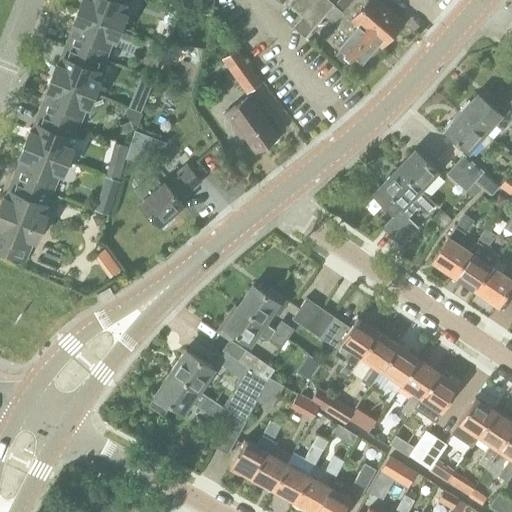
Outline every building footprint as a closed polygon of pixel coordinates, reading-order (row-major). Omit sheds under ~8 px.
[(80,0),(77,9),(120,26),(126,13),(122,11),(126,0),(80,0)] [(191,0),(190,5),(205,11),(208,0),(191,0)] [(289,0),(287,3),(302,16),(315,0),(289,0)] [(328,0),(315,0),(302,16),(292,26),(305,37),(325,15),(348,35),(338,47),(346,54),(343,57),(349,62),(352,59),(358,65),(377,44),(378,43),(358,26),(357,26),(341,12),(341,11),(328,0)] [(351,0),(341,11),(341,12),(357,26),(358,26),(378,43),(377,44),(380,47),(403,22),(378,0),(351,0)] [(115,40),(120,26),(77,9),(72,22),(76,24),(68,44),(103,58),(111,38),(115,40)] [(103,58),(68,44),(60,64),(56,62),(51,76),(94,93),(99,80),(95,78),(103,58)] [(238,48),(222,59),(246,92),(262,81),(238,48)] [(49,91),(41,111),(77,125),(85,105),(88,106),(94,93),(51,76),(45,89),(49,91)] [(146,99),(133,94),(128,107),(141,112),(146,99)] [(477,94),(461,112),(484,132),(493,121),(502,130),(511,118),(511,98),(499,113),(477,94)] [(230,122),(233,120),(255,151),(277,135),(249,96),(224,114),(230,122)] [(77,125),(41,111),(33,131),(29,129),(24,143),(67,160),(72,146),(69,145),(77,125)] [(445,131),(454,139),(467,150),(468,151),(477,140),(485,147),(492,139),(484,132),(461,112),(445,131)] [(132,128),(129,121),(120,124),(123,132),(132,128)] [(166,140),(135,129),(125,157),(142,162),(166,140)] [(118,178),(127,146),(115,142),(107,175),(118,178)] [(22,157),(14,178),(50,192),(58,172),(62,173),(67,160),(24,143),(19,156),(22,157)] [(415,150),(398,168),(420,189),(420,188),(437,171),(436,170),(441,165),(435,160),(427,152),(422,157),(415,150)] [(464,154),(455,163),(481,187),(482,187),(489,194),(492,194),(499,186),(500,185),(499,185),(464,154)] [(183,202),(180,199),(188,191),(200,181),(186,165),(178,172),(170,163),(154,177),(160,185),(139,203),(158,224),(183,202)] [(447,172),(447,173),(473,196),(482,187),(481,187),(455,163),(447,172)] [(420,188),(420,189),(398,168),(372,195),(393,215),(382,227),(401,246),(417,230),(406,220),(409,218),(408,217),(419,205),(427,213),(436,203),(420,188)] [(511,179),(508,176),(500,186),(505,190),(511,180),(511,179)] [(50,192),(14,178),(6,198),(3,196),(0,202),(0,210),(40,227),(46,213),(42,212),(50,192)] [(100,193),(94,209),(108,214),(113,197),(100,193)] [(493,202),(500,207),(505,199),(499,194),(493,202)] [(443,227),(451,219),(439,208),(431,216),(443,227)] [(0,249),(23,259),(31,239),(35,240),(40,227),(0,210),(0,249)] [(93,216),(97,224),(106,220),(103,214),(99,213),(93,216)] [(453,275),(470,251),(459,243),(474,221),(464,214),(432,260),(453,275)] [(485,228),(470,251),(453,275),(475,290),(492,266),(499,255),(487,247),(495,235),(485,228)] [(475,290),(497,305),(511,284),(511,279),(492,266),(475,290)] [(265,294),(252,285),(238,306),(264,323),(272,311),(279,315),(288,301),(269,288),(265,294)] [(109,287),(96,294),(101,302),(114,295),(109,287)] [(306,328),(320,307),(307,298),(292,319),(306,328)] [(274,329),(264,323),(238,306),(234,312),(230,310),(216,330),(230,340),(234,334),(250,344),(257,333),(280,349),(287,339),(274,329)] [(322,309),(320,307),(306,328),(319,337),(333,316),(322,309)] [(337,349),(341,344),(351,328),(333,316),(319,337),(337,349)] [(348,374),(360,357),(377,331),(358,318),(351,328),(341,344),(351,350),(344,361),(346,362),(341,369),(348,374)] [(274,329),(287,339),(294,328),(280,319),(274,329)] [(380,370),(397,345),(377,331),(360,357),(372,365),(360,382),(368,388),(380,370)] [(401,384),(417,359),(397,345),(380,370),(391,378),(386,385),(387,387),(381,397),(389,402),(401,384)] [(185,349),(170,371),(199,391),(214,369),(185,349)] [(245,350),(238,360),(247,366),(268,381),(270,378),(269,377),(273,370),(266,366),(267,364),(245,350)] [(248,389),(235,414),(245,421),(257,399),(268,381),(247,366),(238,360),(225,351),(218,362),(240,377),(236,382),(248,389)] [(417,359),(401,384),(413,392),(401,410),(408,415),(420,397),(437,372),(417,359)] [(183,413),(199,391),(170,371),(154,394),(155,395),(149,404),(164,414),(170,404),(183,413)] [(420,397),(442,412),(459,387),(437,372),(420,397)] [(284,386),(270,378),(268,381),(257,399),(271,408),(284,386)] [(318,386),(310,399),(320,404),(320,405),(319,407),(324,410),(325,409),(333,396),(318,386)] [(298,392),(290,407),(312,419),(319,407),(320,405),(320,404),(310,399),(298,392)] [(325,409),(324,410),(345,424),(354,409),(333,396),(325,409)] [(209,397),(201,408),(225,424),(213,446),(227,453),(245,421),(235,414),(223,406),(209,397)] [(478,436),(477,436),(494,411),(475,398),(458,423),(457,422),(450,433),(471,447),(478,436)] [(486,468),(498,450),(511,429),(511,422),(494,411),(477,436),(478,436),(489,444),(477,462),(486,468)] [(375,417),(373,420),(363,414),(357,424),(369,431),(378,418),(375,417)] [(251,478),(265,451),(280,426),(270,420),(256,446),(244,439),(229,465),(251,478)] [(511,429),(498,450),(509,457),(497,475),(507,481),(511,473),(511,429)] [(409,454),(419,461),(435,438),(425,431),(414,447),(395,435),(390,443),(408,456),(409,454)] [(445,445),(435,438),(419,461),(429,468),(445,445)] [(286,463),(272,489),(293,501),(308,474),(322,449),(312,443),(304,458),(293,451),(293,452),(292,452),(291,454),(286,463)] [(265,451),(251,478),(272,489),(286,463),(291,454),(283,449),(278,458),(265,451)] [(333,455),(325,470),(335,475),(343,461),(333,455)] [(407,486),(416,472),(389,455),(380,470),(407,486)] [(357,488),(363,491),(375,469),(364,462),(352,484),(352,485),(357,488)] [(447,467),(440,476),(448,481),(454,471),(447,467)] [(454,471),(448,481),(467,494),(474,484),(454,471)] [(308,474),(293,501),(312,511),(314,511),(329,486),(308,474)] [(343,494),(329,486),(314,511),(342,511),(350,498),(343,494)] [(482,503),(487,496),(474,487),(469,495),(482,503)] [(438,500),(451,508),(452,507),(456,498),(457,496),(444,489),(438,500)] [(410,491),(408,496),(413,499),(416,494),(410,491)] [(511,511),(511,500),(499,491),(489,505),(498,511),(511,511)] [(408,496),(404,494),(396,509),(401,511),(407,511),(414,499),(413,499),(408,496)] [(456,498),(452,507),(459,511),(461,511),(465,503),(456,498)]
